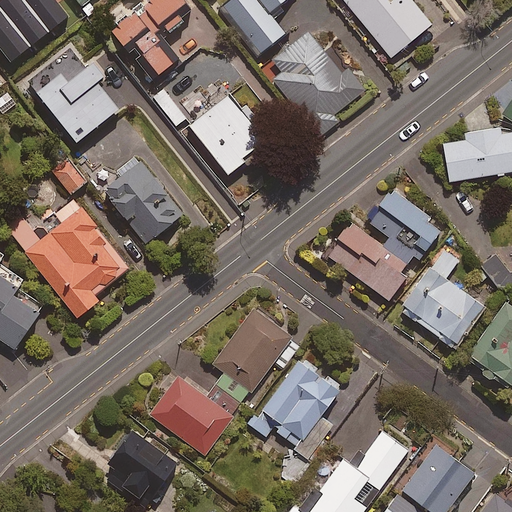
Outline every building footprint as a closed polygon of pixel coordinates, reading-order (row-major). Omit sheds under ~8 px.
[(72,0),(80,10),(93,0),(72,0)] [(161,36),(182,20),(180,17),(190,9),(183,0),(151,0),(108,32),(145,83),(178,59),(161,36)] [(270,19),(255,0),(236,0),(223,11),(261,57),(285,38),(270,19)] [(255,0),(270,19),(292,0),(255,0)] [(340,0),(342,2),(337,6),(350,22),(355,17),(392,61),(431,28),(407,0),(399,0),(389,8),(382,0),(340,0)] [(37,54),(23,34),(0,50),(0,54),(13,72),(37,54)] [(319,142),(341,125),(335,116),(365,93),(349,72),(341,79),(308,35),(263,69),(319,142)] [(74,50),(28,86),(83,156),(99,144),(96,140),(127,116),(107,90),(116,83),(99,61),(89,69),(74,50)] [(185,121),(162,92),(153,99),(176,128),(185,121)] [(511,92),(502,108),(511,115),(511,92)] [(227,180),(245,167),(242,163),(261,148),(248,130),(256,124),(246,110),(240,115),(227,98),(188,129),(227,180)] [(511,124),(502,126),(501,120),(466,126),(467,134),(443,137),(449,175),(511,165),(511,124)] [(185,218),(138,156),(118,171),(125,180),(108,193),(148,246),(185,218)] [(90,186),(76,166),(60,178),(74,198),(90,186)] [(389,231),(382,240),(408,258),(422,239),(426,242),(442,219),(391,182),(368,215),(389,231)] [(130,272),(76,202),(58,216),(67,228),(45,246),(27,222),(12,234),(81,323),(102,306),(96,298),(130,272)] [(408,258),(382,240),(349,216),(325,249),(389,296),(407,271),(401,267),(408,258)] [(457,255),(442,244),(399,305),(455,344),(485,301),(445,273),(457,255)] [(0,326),(20,301),(24,296),(0,277),(0,326)] [(511,288),(470,348),(511,378),(511,288)] [(20,301),(0,326),(0,340),(19,355),(46,321),(20,301)] [(213,378),(242,400),(292,332),(253,303),(212,359),(222,366),(213,378)] [(253,411),(246,421),(266,435),(272,426),(311,454),(334,421),(320,412),(341,382),(300,354),(258,414),(253,411)] [(242,400),(213,378),(202,392),(178,374),(149,412),(204,453),(232,414),(242,400)] [(147,504),(180,461),(136,426),(109,462),(120,470),(113,479),(147,504)] [(359,511),(409,445),(384,426),(356,463),(344,454),(321,484),(315,479),(299,501),(296,499),(286,511),(359,511)] [(442,511),(476,466),(436,437),(400,487),(435,511),(442,511)] [(511,511),(511,500),(497,489),(479,511),(511,511)] [(422,511),(423,511),(398,492),(383,511),(422,511)]
